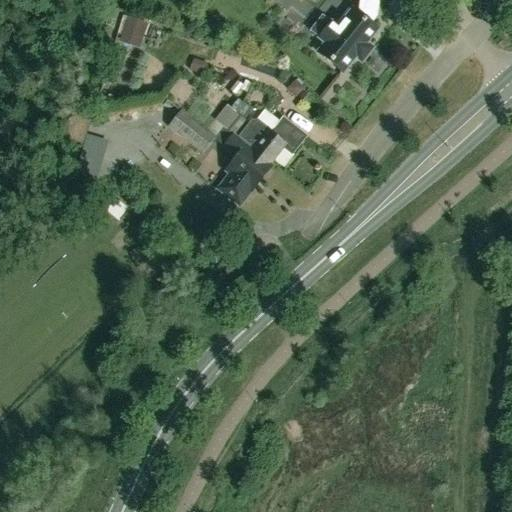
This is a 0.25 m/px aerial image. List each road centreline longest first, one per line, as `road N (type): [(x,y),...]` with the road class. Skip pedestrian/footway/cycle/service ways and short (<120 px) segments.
road 1 (tertiary): [(123,511),(179,402),(375,213)]
road 2 (residential): [(473,36),(395,118),(317,234)]
road 3 (tertiary): [(507,77),(423,153),(375,213)]
road 4 (tertiary): [(375,213),(438,171),(511,105)]
